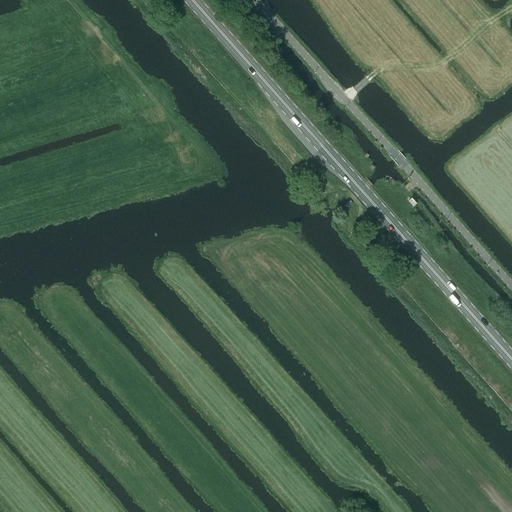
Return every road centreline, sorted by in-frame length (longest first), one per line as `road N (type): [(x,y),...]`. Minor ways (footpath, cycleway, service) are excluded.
road 1 (primary): [(511,360),(192,0)]
road 2 (unclassified): [(254,0),(511,288)]
road 3 (track): [(377,72),(442,64),(511,8)]
